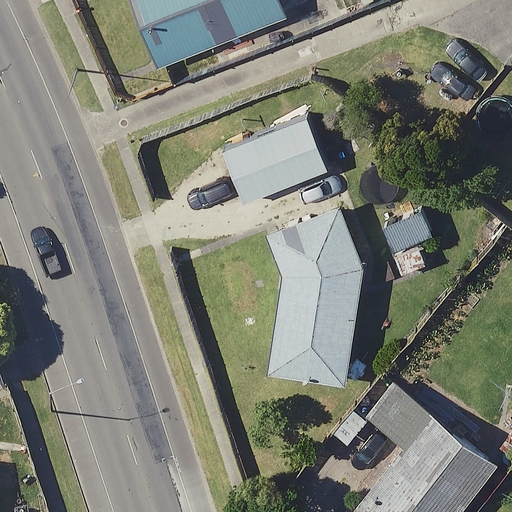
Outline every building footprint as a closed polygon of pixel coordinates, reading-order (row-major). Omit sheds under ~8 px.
[(275,6),(272,0),(127,0),(149,55),(275,6)] [(319,160),(298,105),(212,138),(233,193),(319,160)] [(421,219),(412,181),(367,193),(386,267),(418,258),(409,222),(421,219)] [(254,222),(271,262),(259,362),(337,372),(350,265),(332,194),(254,222)] [(440,511),(485,454),(422,405),(340,511),(440,511)]
